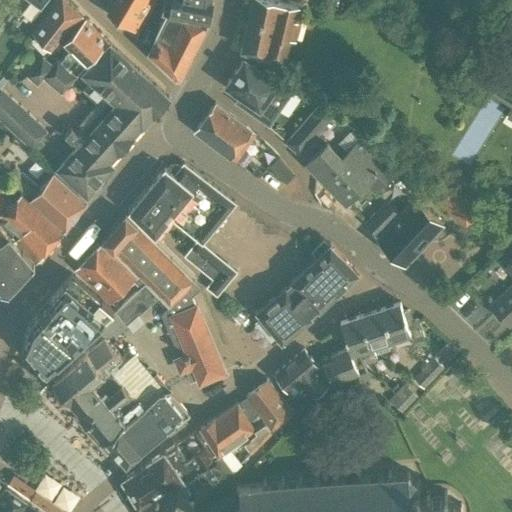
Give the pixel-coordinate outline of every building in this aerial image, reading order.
[(26,0),(39,9),(45,0),(26,0)] [(50,50),(82,15),(65,0),(56,0),(33,32),(50,50)] [(137,31),(152,9),(151,8),(156,0),(113,0),(106,11),(137,31)] [(168,12),(207,20),(208,19),(211,0),(165,0),(164,7),(168,12)] [(295,37),(300,18),(295,16),(298,2),(289,0),(252,0),(241,48),(284,59),(289,35),(295,37)] [(207,20),(168,12),(166,11),(155,33),(145,28),(138,41),(147,49),(148,49),(175,75),(180,75),(207,20)] [(69,59),(80,69),(108,40),(85,18),(64,40),(76,52),(69,59)] [(169,96),(110,42),(109,41),(82,71),(105,92),(110,87),(116,92),(111,98),(115,101),(84,137),(70,125),(64,132),(77,144),(56,167),(86,194),(96,183),(97,184),(105,176),(104,175),(114,164),(109,159),(117,150),(118,151),(133,134),(132,133),(140,124),(141,125),(152,113),(153,114),(169,96)] [(58,58),(57,57),(53,62),(43,55),(26,74),(37,83),(58,58)] [(269,123),(278,110),(265,101),(280,79),(245,55),(225,83),(240,93),(236,100),(269,123)] [(80,69),(69,59),(65,63),(58,56),(57,57),(58,58),(37,83),(37,84),(43,77),(62,93),(78,74),(77,72),(80,69)] [(505,77),(491,68),(481,83),(495,92),(505,77)] [(0,118),(31,148),(48,129),(0,85),(0,118)] [(299,155),(335,113),(320,100),(284,141),(299,155)] [(236,161),(256,134),(250,129),(251,128),(215,101),(194,128),(230,156),(236,161)] [(345,158),(324,179),(346,201),(366,181),(374,190),(395,169),(361,134),(352,144),(362,154),(352,164),(345,158)] [(362,154),(352,144),(341,154),(327,139),(305,161),(324,179),(345,158),(352,164),(362,154)] [(269,175),(285,194),(305,177),(290,158),(269,175)] [(203,242),(233,204),(236,202),(184,160),(174,172),(164,164),(127,210),(154,236),(170,217),(171,218),(197,239),(203,242)] [(39,187),(16,165),(7,176),(30,197),(29,198),(65,228),(84,203),(86,200),(84,199),(76,192),(53,172),(39,187)] [(407,195),(415,187),(400,172),(392,181),(407,195)] [(7,226),(34,263),(63,229),(20,192),(0,210),(0,215),(1,217),(7,226)] [(405,264),(429,237),(443,223),(415,196),(399,212),(378,235),(376,237),(405,264)] [(378,235),(399,212),(386,199),(364,221),(378,235)] [(470,204),(455,221),(465,230),(480,213),(470,204)] [(169,306),(195,281),(137,224),(138,224),(125,212),(102,239),(137,274),(145,281),(158,295),(168,305),(169,306)] [(0,289),(8,291),(34,263),(7,226),(1,217),(0,218),(0,289)] [(443,223),(429,237),(448,254),(461,240),(443,223)] [(330,242),(323,238),(311,250),(316,256),(291,279),(292,281),(287,286),(286,285),(256,309),(281,340),(311,316),(309,314),(317,306),(319,308),(358,271),(330,242)] [(110,300),(133,278),(137,274),(102,239),(76,267),(110,300)] [(197,239),(186,251),(184,255),(199,267),(212,250),(203,242),(197,239)] [(511,272),(511,279),(488,301),(492,305),(496,309),(509,324),(511,321),(511,258),(505,265),(511,272)] [(226,261),(212,278),(205,286),(216,295),(237,270),(226,261)] [(39,361),(113,306),(73,268),(29,315),(23,334),(39,361)] [(78,406),(103,436),(140,404),(116,374),(109,366),(122,355),(106,337),(113,331),(116,334),(128,323),(139,312),(158,295),(145,281),(139,286),(115,308),(103,319),(91,330),(92,332),(89,334),(95,341),(87,348),(52,377),(70,398),(71,398),(78,406)] [(178,354),(184,370),(185,370),(190,380),(196,378),(199,384),(228,372),(197,300),(191,295),(200,286),(195,281),(169,306),(168,305),(161,312),(164,320),(178,353),(178,354)] [(0,291),(0,306),(10,317),(18,310),(0,291)] [(380,307),(390,338),(408,332),(412,341),(425,337),(418,316),(414,318),(410,307),(403,309),(400,301),(380,307)] [(387,339),(390,338),(380,307),(360,314),(370,345),(373,344),(381,352),(390,349),(387,339)] [(492,311),(480,319),(487,328),(499,320),(492,311)] [(376,354),(381,352),(373,344),(370,345),(360,314),(340,320),(349,346),(350,352),(360,349),(364,362),(378,357),(376,354)] [(331,386),(323,362),(319,364),(304,346),(274,372),(291,391),(300,382),(312,395),(331,386)] [(356,365),(364,362),(360,349),(350,352),(349,346),(348,346),(329,354),(331,358),(322,362),(323,362),(331,386),(359,371),(356,365)] [(424,387),(444,366),(433,356),(427,363),(413,377),(424,387)] [(248,391),(272,428),(293,409),(266,377),(248,391)] [(409,403),(418,394),(404,381),(395,390),(399,394),(409,403)] [(336,407),(357,398),(352,386),(331,395),(336,407)] [(395,390),(388,398),(401,411),(409,403),(399,394),(395,390)] [(168,431),(177,426),(161,408),(168,402),(158,391),(145,404),(120,427),(119,426),(105,439),(126,462),(140,450),(166,428),(168,431)] [(270,429),(272,428),(248,391),(246,393),(248,395),(239,402),(237,400),(215,416),(214,415),(200,426),(202,428),(218,454),(220,452),(241,437),(253,451),(271,432),(270,429)] [(315,421),(311,413),(297,420),(300,428),(315,421)] [(233,469),(220,452),(218,454),(202,428),(196,432),(204,445),(203,445),(209,457),(199,465),(200,466),(195,470),(194,468),(177,479),(140,505),(143,511),(182,511),(194,502),(193,502),(233,469)] [(177,479),(194,468),(176,442),(164,451),(163,450),(122,477),(140,505),(177,479)] [(191,454),(199,465),(209,457),(203,445),(191,454)] [(408,473),(408,470),(390,472),(390,471),(239,484),(241,511),(458,511),(458,505),(444,493),(420,495),(420,492),(416,489),(417,488),(416,480),(408,473)] [(18,511),(29,497),(6,481),(0,490),(0,511),(18,511)] [(49,511),(29,497),(18,511),(49,511)]
